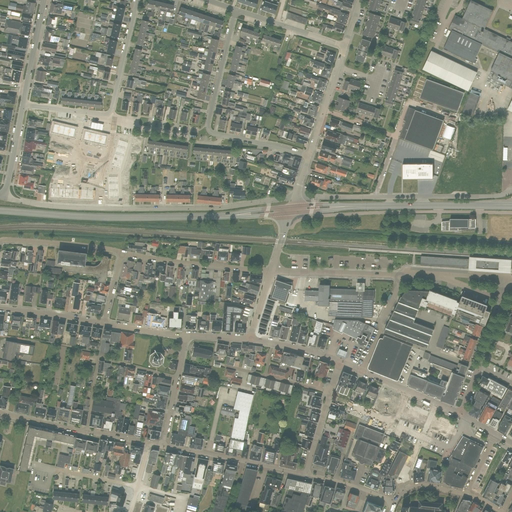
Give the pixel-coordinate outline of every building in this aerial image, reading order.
[(153,8),(155,1),(151,0),(148,0),(147,7),(152,8),(151,12),(148,12),(147,15),(153,17),(154,9),(153,8)] [(272,4),(273,0),(270,0),(269,3),(264,2),(262,9),(268,11),(271,4),(272,4)] [(449,38),(444,48),(458,55),(461,57),(466,59),(473,62),(475,57),(481,44),(499,53),(494,63),(490,71),(491,71),(493,72),(494,72),(491,78),(511,88),(511,41),(486,29),(484,29),(493,11),(471,0),(467,8),(467,9),(466,11),(462,19),(455,15),(450,25),(450,26),(449,28),(448,29),(445,36),(449,38)] [(33,13),(35,3),(27,1),(26,6),(23,5),(23,6),(17,5),(16,8),(16,10),(22,11),(25,12),(25,11),(33,13)] [(278,7),(279,2),(277,1),(275,5),(272,4),(271,4),(268,11),(274,13),(277,6),(278,7)] [(341,7),(340,8),(348,11),(348,10),(350,10),(352,6),(350,5),(350,4),(342,1),(342,2),(337,1),(336,5),(341,7)] [(424,9),(426,3),(417,1),(415,6),(424,9)] [(49,12),(61,14),(62,9),(73,11),(74,6),(63,4),(51,2),(49,12)] [(317,3),(316,6),(329,11),(330,7),(322,4),(317,3)] [(379,6),(370,3),(369,9),(377,12),(379,6)] [(116,13),(123,15),(125,8),(117,7),(118,6),(113,5),(113,7),(117,8),(116,12),(116,13)] [(424,9),(415,6),(414,11),(422,14),(424,9)] [(184,16),(187,9),(181,7),(178,14),(183,16),(182,20),(184,21),(186,17),(184,16)] [(341,11),(330,7),(329,11),(329,12),(339,15),(337,21),(345,24),(349,15),(340,12),(341,11)] [(193,11),(187,9),(184,16),(186,17),(189,18),(188,22),(190,23),(192,19),(190,18),(193,11)] [(11,10),(10,16),(21,18),(20,20),(29,22),(30,21),(32,21),(33,16),(31,16),(31,14),(22,13),(11,10)] [(122,21),(123,15),(116,13),(116,12),(112,11),(111,13),(115,14),(114,19),(122,21)] [(196,25),(198,21),(196,20),(199,13),(193,11),(190,18),(192,19),(195,20),(194,24),(195,25),(196,25)] [(422,14),(414,11),(412,17),(420,19),(422,14)] [(379,22),(380,20),(381,16),(369,12),(368,16),(370,17),(370,19),(379,22)] [(201,31),(202,27),(204,23),(202,22),(205,15),(199,13),(196,20),(198,21),(201,22),(198,31),(201,31)] [(211,17),(205,15),(202,22),(204,23),(206,24),(203,32),(205,32),(207,33),(210,25),(208,24),(211,17)] [(47,25),(55,27),(57,17),(49,16),(47,25)] [(214,26),(217,19),(211,17),(208,24),(210,25),(213,26),(212,30),(214,31),(215,27),(214,26)] [(420,19),(412,17),(410,22),(419,25),(420,19)] [(31,24),(6,19),(4,32),(17,34),(18,32),(21,32),(20,34),(29,35),(31,24)] [(220,33),(222,28),(221,28),(223,21),(217,19),(214,26),(215,27),(219,28),(218,32),(215,31),(214,35),(219,37),(220,33)] [(376,32),(379,22),(370,19),(369,22),(366,21),(365,25),(367,26),(367,29),(376,32)] [(112,29),(119,31),(121,25),(114,23),(114,22),(110,21),(109,24),(113,24),(112,28),(112,29)] [(333,30),(341,33),(341,32),(343,32),(344,28),(342,27),(343,26),(335,23),(333,30)] [(246,26),(244,34),(249,36),(252,28),(246,26)] [(118,37),(119,31),(112,29),(112,28),(108,27),(108,30),(106,34),(110,35),(118,37)] [(53,36),(54,30),(46,29),(44,40),(54,42),(54,41),(59,42),(59,38),(53,36)] [(376,32),(367,29),(366,31),(363,30),(362,34),(374,38),(376,32)] [(19,40),(18,47),(26,48),(28,38),(13,35),(12,39),(19,40)] [(272,35),(270,43),(275,44),(278,36),(272,35)] [(210,44),(217,46),(219,40),(212,38),(212,37),(207,36),(207,38),(211,40),(210,43),(210,44)] [(108,45),(116,47),(117,41),(110,39),(106,38),(105,40),(109,41),(108,45)] [(362,38),(359,48),(368,51),(371,41),(362,38)] [(43,49),(43,50),(56,53),(57,45),(45,42),(45,44),(43,43),(42,48),(43,49)] [(210,44),(210,43),(206,42),(205,45),(209,46),(209,49),(208,51),(216,52),(217,46),(210,44)] [(114,53),(116,47),(108,45),(104,44),(104,46),(108,47),(107,52),(114,53)] [(136,48),(131,73),(138,75),(143,50),(136,48)] [(208,51),(209,49),(204,48),(204,51),(208,52),(207,55),(207,57),(214,58),(216,52),(208,51)] [(25,53),(15,51),(7,49),(6,53),(1,52),(0,56),(8,58),(8,55),(14,56),(14,57),(24,59),(25,53)] [(394,49),(391,57),(396,59),(398,53),(400,53),(401,51),(394,49)] [(367,53),(358,50),(355,60),(364,62),(367,53)] [(423,69),(468,90),(477,72),(432,50),(423,69)] [(325,61),(332,64),(336,54),(328,51),(325,61)] [(110,55),(101,53),(100,57),(104,58),(103,64),(106,64),(106,65),(111,66),(113,59),(110,58),(110,55)] [(207,57),(207,55),(203,54),(202,57),(206,58),(205,62),(205,63),(213,65),(214,58),(207,57)] [(89,63),(97,65),(98,58),(90,56),(89,63)] [(50,59),(50,58),(45,57),(44,59),(40,58),(39,63),(50,66),(51,65),(51,66),(52,65),(59,66),(59,63),(64,63),(64,60),(53,58),(53,60),(50,59)] [(331,68),(323,65),(324,63),(311,59),(310,62),(313,63),(312,66),(322,69),(320,75),(328,78),(331,68)] [(21,62),(12,60),(11,67),(20,69),(20,68),(22,68),(23,64),(21,63),(21,62)] [(211,71),(213,65),(205,63),(205,62),(198,60),(198,62),(205,64),(204,69),(211,71)] [(98,68),(97,71),(100,71),(104,72),(102,78),(108,80),(110,72),(104,71),(105,68),(101,67),(98,67),(98,68)] [(10,84),(11,81),(19,83),(21,71),(13,70),(11,78),(4,77),(3,82),(10,84)] [(43,82),(46,72),(37,70),(35,80),(43,82)] [(201,79),(209,81),(210,75),(203,73),(203,72),(198,71),(198,73),(202,74),(201,78),(201,79)] [(324,91),(327,80),(311,75),(312,74),(306,73),(305,77),(315,81),(314,83),(317,84),(316,88),(324,91)] [(207,87),(209,81),(201,79),(201,78),(192,76),(192,78),(201,80),(200,84),(200,85),(207,87)] [(146,81),(138,80),(138,79),(133,77),(132,80),(128,79),(126,87),(135,89),(136,83),(145,85),(146,81)] [(353,89),(356,81),(350,79),(350,82),(348,88),(353,89)] [(427,79),(420,98),(434,103),(438,104),(453,110),(457,111),(464,93),(427,79)] [(356,81),(353,89),(359,91),(362,83),(356,81)] [(206,93),(207,87),(200,85),(200,84),(192,82),(192,85),(199,86),(198,90),(198,91),(206,93)] [(33,89),(51,93),(52,90),(42,88),(43,86),(35,84),(33,89)] [(306,88),(303,87),(301,91),(304,92),(304,93),(311,96),(313,89),(306,87),(306,88)] [(51,93),(33,89),(32,95),(40,96),(41,95),(48,96),(49,96),(49,98),(52,98),(53,93),(51,93)] [(204,99),(206,93),(198,91),(198,90),(194,89),(193,92),(198,93),(197,98),(204,99)] [(472,89),(465,112),(474,115),(482,92),(472,89)] [(225,90),(223,97),(229,99),(233,100),(234,95),(235,93),(225,90)] [(315,91),(312,101),(319,103),(323,93),(315,91)] [(8,93),(8,95),(0,94),(0,95),(0,101),(14,104),(16,95),(8,93)] [(130,98),(131,94),(124,93),(122,109),(127,110),(128,104),(130,104),(130,98)] [(82,95),(81,104),(88,105),(89,96),(82,95)] [(89,96),(88,105),(96,106),(97,97),(89,96)] [(143,97),(142,97),(138,96),(137,96),(137,98),(134,97),(133,102),(132,111),(138,111),(139,103),(142,103),(143,97)] [(97,97),(96,106),(103,107),(104,98),(97,97)] [(234,106),(235,103),(228,101),(229,99),(223,97),(221,104),(231,106),(231,105),(234,106)] [(339,103),(348,106),(350,100),(338,97),(337,101),(340,101),(339,103)] [(394,101),(386,98),(384,103),(390,105),(390,107),(392,108),(394,101)] [(163,101),(156,99),(155,103),(154,107),(157,108),(155,115),(162,116),(163,108),(162,108),(163,101)] [(149,113),(150,108),(151,109),(152,104),(148,103),(149,101),(144,100),(143,107),(144,107),(143,112),(149,113)] [(176,107),(172,106),(170,106),(171,101),(168,100),(167,106),(171,107),(171,109),(170,109),(168,117),(174,119),(176,110),(175,110),(176,107)] [(312,110),(317,111),(318,106),(313,105),(311,104),(310,106),(307,106),(308,103),(305,102),(303,106),(312,109),(312,110)] [(346,112),(348,106),(339,103),(339,105),(336,104),(335,108),(346,112)] [(315,117),(317,111),(312,110),(312,109),(303,106),(301,111),(308,113),(307,114),(310,115),(315,117)] [(200,112),(200,109),(193,107),(192,110),(195,111),(194,114),(193,113),(191,122),(198,123),(199,115),(199,114),(199,112),(200,112)] [(444,120),(409,107),(404,120),(406,120),(400,136),(433,149),(444,120)] [(11,120),(11,116),(12,110),(4,109),(3,119),(11,120)] [(306,116),(305,116),(299,114),(299,115),(298,118),(297,119),(303,121),(302,123),(305,124),(306,124),(306,126),(309,127),(310,128),(311,124),(312,125),(314,120),(312,120),(312,118),(306,116)] [(229,129),(235,131),(238,117),(235,116),(234,123),(231,122),(229,129)] [(27,127),(36,128),(37,123),(42,124),(43,121),(37,120),(28,118),(27,127)] [(340,121),(332,118),(330,124),(333,125),(334,125),(334,126),(338,127),(338,125),(341,126),(341,127),(352,130),(352,128),(360,131),(362,127),(354,124),(353,126),(340,121)] [(8,132),(10,122),(0,120),(0,129),(0,131),(8,132)] [(245,133),(251,134),(253,120),(251,120),(250,126),(247,126),(245,133)] [(300,126),(292,123),(291,126),(299,129),(298,133),(304,135),(304,136),(308,138),(310,131),(309,130),(309,129),(300,126)] [(448,124),(443,136),(452,139),(456,127),(448,124)] [(37,140),(38,134),(46,135),(47,130),(38,129),(38,130),(35,130),(27,128),(25,138),(37,140)] [(496,130),(459,129),(458,170),(450,170),(449,180),(463,180),(463,174),(495,175),(496,130)] [(328,130),(326,134),(339,138),(341,138),(345,140),(345,139),(353,142),(354,138),(347,135),(343,134),(340,133),(333,131),(333,132),(328,130)] [(296,138),(295,141),(304,144),(305,143),(306,143),(308,139),(297,135),(287,132),(286,138),(292,140),(292,137),(296,138)] [(326,134),(325,137),(331,139),(330,140),(337,142),(338,142),(340,143),(344,144),(344,143),(345,140),(341,138),(339,138),(326,134)] [(119,139),(117,146),(125,149),(126,146),(127,146),(128,142),(119,139)] [(33,141),(25,140),(23,150),(32,152),(32,148),(35,148),(35,145),(42,146),(42,142),(33,141)] [(322,148),(335,152),(336,148),(339,149),(340,146),(324,140),(322,148)] [(117,146),(115,153),(124,156),(125,152),(125,149),(117,146)] [(272,158),(273,151),(264,150),(263,153),(260,153),(260,157),(272,158)] [(42,166),(43,162),(34,161),(32,159),(32,158),(30,157),(31,153),(23,152),(21,162),(42,166)] [(318,158),(327,160),(327,159),(334,161),(336,157),(320,152),(318,158)] [(115,153),(113,160),(121,163),(122,160),(123,160),(124,156),(115,153)] [(284,154),(283,158),(291,160),(289,165),(298,168),(300,163),(301,159),(294,156),(293,157),(291,156),(291,155),(286,154),(284,154)] [(344,157),(342,162),(351,165),(353,160),(346,157),(344,157)] [(113,160),(110,168),(119,170),(121,166),(120,166),(121,163),(113,160)] [(239,163),(238,167),(245,169),(247,162),(240,160),(239,163)] [(326,173),(328,167),(317,163),(315,170),(326,173)] [(403,163),(403,178),(418,178),(418,177),(418,176),(422,176),(422,177),(423,177),(423,176),(427,176),(427,177),(428,177),(428,176),(432,176),(432,177),(433,177),(433,173),(433,163),(432,163),(432,164),(428,164),(428,163),(403,163)] [(37,169),(37,166),(23,164),(23,166),(21,166),(20,172),(33,174),(34,168),(37,169)] [(290,167),(284,165),(283,169),(282,172),(288,174),(295,177),(298,169),(290,167)] [(295,178),(278,173),(276,179),(293,184),(295,178)] [(27,182),(28,175),(20,174),(18,184),(24,185),(23,188),(33,189),(34,183),(27,182)] [(160,175),(158,182),(168,184),(169,176),(160,175)] [(321,180),(313,177),(311,183),(319,186),(320,184),(323,185),(322,185),(327,187),(328,183),(330,183),(331,180),(325,178),(324,181),(321,180)] [(158,182),(157,189),(166,191),(168,184),(158,182)] [(240,198),(244,198),(245,192),(241,192),(241,188),(235,187),(235,184),(230,183),(229,193),(229,192),(233,192),(232,198),(236,198),(236,199),(240,199),(240,198)] [(87,189),(86,198),(89,198),(89,199),(94,199),(95,190),(87,189)] [(157,189),(156,197),(165,198),(166,191),(157,189)] [(442,224),(441,231),(454,231),(459,231),(459,229),(476,227),(476,221),(476,219),(451,219),(451,220),(442,222),(442,224)] [(211,259),(212,258),(214,250),(204,249),(203,249),(205,247),(205,242),(202,242),(202,247),(202,249),(200,258),(207,259),(211,259)] [(188,246),(179,245),(178,253),(182,253),(181,256),(187,257),(188,246)] [(222,248),(222,252),(218,251),(217,260),(227,261),(228,249),(222,248)] [(200,250),(191,249),(190,257),(199,258),(200,250)] [(1,259),(10,260),(10,258),(16,259),(17,251),(12,250),(11,252),(3,250),(1,259)] [(24,262),(31,263),(33,253),(32,253),(32,251),(28,250),(27,254),(25,254),(24,262)] [(42,262),(43,252),(42,252),(42,250),(38,250),(37,254),(36,254),(35,261),(38,262),(42,262)] [(84,266),(84,265),(86,253),(59,250),(57,262),(65,263),(84,266)] [(231,252),(230,261),(239,262),(240,257),(241,257),(241,253),(231,252)] [(111,259),(111,258),(108,258),(108,256),(102,255),(102,256),(101,259),(101,260),(101,261),(100,262),(99,263),(99,264),(98,265),(97,265),(96,266),(95,266),(93,266),(92,266),(84,265),(84,266),(65,263),(64,271),(98,275),(97,277),(99,277),(98,281),(105,283),(105,282),(110,259),(111,259)] [(469,268),(471,268),(471,259),(421,256),(421,257),(420,265),(437,266),(447,266),(460,267),(468,268),(469,268)] [(511,261),(511,259),(469,257),(469,268),(469,270),(508,273),(511,273),(511,272),(511,265),(511,264),(511,262),(511,261)] [(11,261),(1,259),(0,264),(10,266),(10,268),(15,269),(16,262),(11,261)] [(120,277),(129,279),(131,274),(133,267),(132,267),(133,264),(132,263),(132,261),(128,260),(127,265),(124,264),(120,277)] [(135,263),(134,271),(133,271),(132,278),(137,279),(138,272),(141,272),(142,264),(141,264),(141,262),(137,262),(137,263),(135,263)] [(151,265),(152,263),(147,263),(147,265),(146,265),(144,279),(154,280),(154,274),(152,273),(153,266),(151,265)] [(155,272),(165,273),(166,265),(156,264),(155,272)] [(172,277),(174,266),(167,265),(165,279),(165,278),(164,283),(169,284),(169,283),(173,283),(173,277),(172,277)] [(184,279),(185,271),(184,271),(184,270),(182,269),(183,268),(178,267),(177,278),(176,278),(176,284),(180,285),(180,284),(180,280),(180,279),(184,279)] [(4,270),(4,271),(0,270),(0,277),(7,279),(7,277),(12,277),(13,269),(9,268),(8,271),(4,270)] [(225,273),(223,273),(222,280),(221,280),(220,286),(224,286),(224,280),(229,281),(229,272),(225,272),(225,273)] [(239,273),(233,272),(232,278),(231,278),(231,281),(233,282),(234,280),(238,280),(239,273)] [(250,274),(250,277),(249,281),(261,282),(262,275),(250,274)] [(213,281),(200,280),(198,300),(211,301),(213,281)] [(284,282),(277,280),(271,297),(287,302),(286,301),(287,298),(288,298),(287,298),(289,295),(290,293),(292,293),(292,290),(292,282),(284,282)] [(365,290),(365,282),(357,281),(356,290),(365,290)] [(74,299),(73,308),(79,309),(81,297),(77,296),(79,283),(73,282),(71,295),(75,296),(74,299)] [(109,284),(102,282),(99,291),(107,293),(108,292),(108,291),(108,290),(109,284)] [(19,284),(11,283),(10,299),(17,300),(18,294),(20,294),(20,288),(19,288),(19,284)] [(249,284),(246,283),(245,287),(248,288),(247,289),(248,289),(247,290),(239,287),(238,291),(246,294),(246,293),(251,294),(252,293),(257,295),(259,287),(249,284)] [(373,317),(373,300),(374,300),(374,290),(361,290),(329,289),(330,285),(320,284),(319,291),(305,290),(305,300),(316,301),(316,305),(329,305),(328,316),(363,317),(373,317)] [(127,287),(126,287),(118,285),(116,294),(123,296),(125,296),(127,290),(131,291),(134,292),(135,288),(132,288),(127,287)] [(1,291),(0,290),(0,298),(6,300),(7,292),(9,292),(10,288),(2,286),(1,291)] [(40,287),(26,286),(24,301),(31,302),(32,296),(34,296),(34,292),(35,292),(35,293),(39,293),(40,287)] [(52,299),(53,295),(49,294),(49,290),(41,289),(41,293),(39,302),(41,302),(41,303),(46,304),(47,298),(52,299)] [(457,301),(434,292),(428,292),(425,292),(425,290),(411,290),(409,290),(406,291),(404,292),(402,294),(401,296),(384,331),(427,348),(434,329),(414,322),(420,304),(451,316),(452,314),(454,315),(460,302),(457,301)] [(243,301),(252,304),(252,301),(254,302),(256,296),(252,295),(252,296),(245,294),(243,301)] [(477,318),(476,320),(480,322),(480,323),(485,325),(486,324),(490,311),(487,310),(486,310),(488,305),(462,295),(460,302),(458,307),(478,315),(477,318)] [(54,305),(65,307),(66,299),(55,297),(54,305)] [(242,315),(245,306),(236,303),(224,302),(223,313),(224,313),(223,321),(222,331),(232,331),(233,321),(235,321),(235,314),(242,315)] [(97,306),(94,305),(93,311),(100,313),(101,304),(97,304),(97,306)] [(129,308),(125,307),(123,318),(127,318),(126,319),(129,320),(130,311),(134,311),(134,306),(129,305),(129,308)] [(147,310),(143,310),(142,316),(135,314),(133,323),(142,324),(144,316),(146,316),(147,310)] [(168,316),(167,327),(182,328),(183,317),(178,316),(178,311),(174,311),(173,316),(168,316)] [(149,314),(147,325),(154,326),(154,325),(155,318),(158,318),(158,316),(149,314)] [(197,329),(208,330),(209,320),(209,315),(202,314),(202,319),(198,319),(197,329)] [(212,322),(212,330),(221,330),(222,321),(216,321),(216,315),(210,314),(210,322),(212,322)] [(22,316),(12,315),(11,325),(12,325),(12,329),(19,330),(19,326),(21,326),(22,316)] [(196,315),(186,315),(186,316),(186,319),(185,328),(195,329),(196,315)] [(248,317),(240,316),(240,323),(235,323),(235,331),(245,332),(246,321),(247,321),(248,317)] [(23,326),(22,334),(25,334),(25,329),(28,330),(28,327),(30,327),(31,328),(35,328),(36,318),(32,318),(32,317),(26,317),(26,322),(26,327),(23,326)] [(35,324),(35,328),(39,329),(42,329),(42,327),(49,328),(50,328),(50,327),(51,320),(40,318),(39,324),(35,324)] [(155,318),(154,325),(163,327),(165,319),(158,318),(155,318)] [(289,327),(291,319),(288,318),(288,320),(285,320),(283,326),(282,325),(279,338),(287,339),(289,327)] [(296,342),(300,327),(298,326),(300,319),(294,318),(292,323),(293,325),(289,340),(296,342)] [(271,331),(272,331),(271,336),(276,337),(277,336),(279,337),(281,327),(277,326),(278,320),(273,319),(271,325),(273,326),(271,331)] [(374,328),(359,320),(335,319),(333,325),(335,325),(334,329),(342,333),(343,332),(357,339),(357,340),(358,341),(358,343),(359,343),(360,344),(361,345),(362,345),(363,345),(364,345),(365,344),(366,345),(374,328)] [(54,338),(54,335),(53,335),(53,334),(57,334),(58,333),(63,334),(65,324),(58,323),(58,321),(53,320),(51,336),(49,336),(48,342),(54,342),(55,338),(54,338)] [(320,332),(323,322),(317,321),(314,330),(314,332),(311,332),(310,336),(308,335),(306,344),(311,345),(311,344),(316,345),(318,335),(319,331),(320,332)] [(78,324),(67,323),(66,331),(70,331),(69,335),(75,336),(76,332),(77,332),(78,324)] [(468,326),(481,331),(483,326),(476,323),(476,325),(470,323),(468,326)] [(88,343),(89,339),(91,327),(80,325),(79,334),(83,334),(81,342),(88,343)] [(481,331),(468,326),(466,325),(465,328),(468,329),(467,329),(471,330),(473,331),(472,334),(479,336),(481,331)] [(260,326),(258,333),(266,335),(268,329),(260,326)] [(102,328),(93,327),(91,336),(101,337),(102,328)] [(305,328),(301,327),(298,342),(304,344),(306,336),(307,336),(308,333),(306,332),(307,329),(305,328)] [(110,338),(111,331),(111,330),(104,329),(103,336),(102,336),(102,339),(100,351),(108,353),(108,352),(109,346),(109,343),(106,342),(106,337),(110,338)] [(119,342),(120,333),(111,331),(109,341),(119,342)] [(120,333),(119,342),(119,345),(125,346),(125,349),(124,359),(130,360),(132,348),(134,348),(135,343),(133,343),(134,334),(121,331),(120,333)] [(383,338),(382,338),(381,338),(380,338),(379,339),(368,367),(368,368),(369,369),(382,374),(396,380),(397,380),(398,379),(399,379),(402,371),(412,346),(384,335),(383,338)] [(465,335),(463,341),(475,345),(477,340),(471,337),(471,338),(465,335)] [(320,348),(324,349),(326,343),(327,339),(323,338),(323,336),(320,336),(317,345),(320,346),(320,348)] [(14,360),(14,358),(19,359),(19,355),(23,356),(24,354),(28,354),(33,355),(35,346),(5,340),(4,347),(3,347),(3,349),(2,350),(4,351),(2,358),(14,360)] [(467,348),(473,350),(475,345),(463,341),(462,343),(465,344),(466,344),(468,345),(467,348)] [(228,345),(217,343),(216,353),(226,355),(228,345)] [(241,344),(232,343),(232,345),(231,345),(230,349),(228,349),(228,356),(235,356),(235,351),(241,351),(241,344)] [(192,350),(191,356),(196,357),(196,355),(209,358),(212,356),(212,353),(211,350),(198,347),(199,345),(198,345),(194,344),(192,350)] [(262,346),(242,344),(241,352),(246,352),(249,353),(249,351),(251,351),(251,350),(255,350),(262,351),(262,346)] [(347,351),(340,348),(337,354),(345,357),(347,351)] [(272,360),(279,362),(282,351),(279,351),(279,350),(275,349),(273,357),(272,360)] [(85,359),(89,360),(91,352),(81,351),(80,358),(85,359)] [(303,359),(303,356),(289,353),(283,351),(279,368),(270,366),(268,374),(286,378),(288,371),(286,370),(287,365),(307,370),(309,361),(303,359)] [(471,355),(459,351),(458,353),(462,354),(464,355),(463,358),(469,360),(471,355)] [(156,363),(158,363),(161,361),(161,357),(160,355),(159,354),(155,353),(152,356),(151,359),(154,363),(156,363)] [(254,360),(255,354),(250,353),(249,358),(247,366),(252,367),(253,360),(254,360)] [(255,363),(263,365),(266,355),(257,353),(255,363)] [(234,358),(228,356),(226,364),(234,366),(235,360),(233,359),(234,358)] [(110,375),(111,369),(109,368),(109,366),(107,366),(107,363),(104,362),(104,361),(99,360),(97,372),(102,373),(102,371),(105,371),(104,377),(110,378),(110,375)] [(176,370),(177,366),(177,364),(178,362),(172,361),(170,361),(168,368),(171,368),(170,368),(176,370)] [(327,363),(319,361),(317,368),(316,367),(313,376),(325,377),(329,363),(327,363)] [(209,378),(211,369),(205,367),(185,363),(183,371),(198,374),(197,376),(203,377),(209,378)] [(455,371),(442,366),(433,363),(431,366),(441,370),(438,378),(442,379),(440,383),(426,377),(427,374),(413,368),(406,385),(418,389),(418,390),(430,394),(441,398),(441,399),(449,402),(454,404),(465,376),(468,366),(459,363),(455,371)] [(123,376),(125,366),(119,365),(116,384),(119,385),(121,375),(123,376)] [(135,368),(126,367),(123,382),(127,382),(128,377),(133,378),(135,368)] [(242,379),(233,377),(235,371),(226,369),(224,376),(232,377),(230,383),(240,385),(242,379)] [(139,384),(139,385),(143,386),(144,381),(145,377),(146,372),(137,370),(136,375),(135,380),(140,380),(139,384)] [(297,374),(296,380),(302,381),(304,372),(297,371),(296,374),(297,374)] [(343,371),(335,391),(346,395),(350,387),(352,388),(357,377),(343,371)] [(146,374),(144,385),(144,386),(143,392),(147,393),(148,387),(147,387),(148,385),(150,386),(152,375),(146,374)] [(202,378),(197,377),(184,374),(183,374),(183,375),(183,376),(183,378),(182,378),(181,382),(184,383),(193,385),(194,380),(196,381),(202,382),(202,378)] [(253,386),(256,376),(251,375),(248,374),(246,382),(249,382),(249,383),(252,383),(251,386),(253,386)] [(502,397),(508,387),(506,387),(505,386),(486,376),(485,375),(484,375),(483,376),(479,384),(479,386),(479,387),(485,390),(486,388),(502,397)] [(256,376),(253,386),(255,387),(256,384),(258,385),(261,385),(263,378),(256,376)] [(157,383),(170,386),(171,380),(164,379),(164,378),(158,377),(157,383)] [(268,390),(270,379),(263,378),(261,385),(264,386),(266,387),(266,389),(268,390)] [(270,379),(268,390),(270,391),(271,388),(273,389),(273,388),(276,389),(278,381),(270,379)] [(358,393),(363,382),(359,380),(357,384),(356,383),(355,383),(355,385),(356,386),(354,391),(358,393)] [(282,394),(285,383),(278,381),(276,389),(279,390),(278,390),(281,391),(280,393),(282,394)] [(363,382),(358,393),(362,395),(364,389),(366,390),(367,388),(365,387),(367,384),(363,382)] [(189,385),(181,383),(180,390),(194,393),(195,386),(189,385)] [(285,383),(282,394),(284,394),(285,392),(287,392),(290,393),(292,385),(289,384),(285,383)] [(70,407),(72,405),(76,386),(70,385),(67,406),(70,407)] [(157,394),(168,396),(170,387),(158,385),(157,394)] [(367,388),(366,390),(368,390),(366,396),(370,398),(374,387),(370,385),(369,388),(367,388)] [(0,407),(6,409),(8,397),(7,397),(8,396),(9,396),(10,387),(3,386),(2,396),(1,398),(0,398),(0,407)] [(375,395),(376,393),(378,389),(374,387),(370,398),(374,399),(374,397),(375,395)] [(478,418),(484,408),(482,407),(483,405),(485,406),(491,394),(478,387),(474,399),(476,400),(475,403),(473,402),(469,412),(470,414),(473,415),(478,418)] [(511,397),(511,389),(508,388),(493,414),(494,415),(489,424),(495,428),(500,418),(511,397)] [(314,395),(315,391),(308,390),(307,395),(310,395),(307,404),(320,408),(321,403),(320,403),(321,397),(314,395)] [(231,438),(243,440),(249,412),(253,395),(241,392),(236,409),(240,410),(238,418),(234,417),(231,438)] [(158,399),(156,407),(165,409),(168,397),(160,395),(161,394),(154,393),(153,398),(158,399)] [(179,394),(177,401),(186,402),(187,400),(191,401),(192,396),(187,395),(187,396),(184,395),(183,395),(179,394)] [(34,405),(35,398),(20,395),(19,402),(17,402),(15,411),(27,413),(29,405),(34,405)] [(93,399),(92,410),(109,413),(108,416),(105,415),(104,418),(103,421),(101,428),(107,429),(112,430),(115,418),(117,419),(118,416),(121,417),(122,412),(119,411),(121,399),(107,396),(106,401),(93,399)] [(490,400),(498,405),(501,400),(493,396),(490,400)] [(36,407),(34,414),(45,417),(46,409),(47,407),(43,406),(43,404),(41,403),(42,398),(38,397),(36,402),(37,403),(36,407)] [(59,410),(61,401),(58,401),(57,406),(56,406),(55,409),(48,408),(47,410),(46,417),(55,419),(56,412),(57,410),(59,410)] [(498,406),(488,401),(479,419),(486,422),(489,417),(491,418),(498,406)] [(80,423),(82,411),(76,409),(78,402),(74,402),(70,421),(71,422),(74,423),(75,422),(80,423)] [(192,406),(188,405),(185,404),(185,406),(178,404),(177,407),(176,407),(175,411),(176,412),(184,413),(185,411),(188,411),(191,411),(192,406)] [(63,420),(66,406),(63,406),(63,407),(60,406),(57,419),(63,420)] [(83,410),(81,424),(86,425),(89,407),(88,407),(84,406),(83,406),(83,410)] [(228,407),(222,406),(220,413),(233,416),(235,408),(228,407)] [(329,413),(336,415),(336,417),(339,418),(341,414),(343,415),(345,408),(340,406),(339,409),(330,407),(329,413)] [(155,425),(162,426),(164,413),(148,410),(146,423),(155,425)] [(309,420),(318,422),(320,413),(312,411),(309,420)] [(142,424),(143,422),(144,415),(145,413),(139,412),(135,435),(140,436),(142,424)] [(511,419),(510,418),(511,416),(506,413),(497,429),(506,434),(511,422),(511,419)] [(103,416),(91,414),(89,426),(101,428),(103,416)] [(117,419),(115,431),(121,432),(123,417),(121,417),(118,416),(117,419)] [(189,426),(191,417),(187,416),(186,419),(181,418),(178,434),(172,433),(170,443),(183,446),(186,435),(187,435),(189,426)] [(132,425),(129,424),(127,433),(130,434),(133,434),(135,426),(137,419),(133,418),(132,425)] [(127,433),(129,424),(130,420),(124,419),(122,432),(127,433)] [(313,437),(317,424),(308,422),(308,421),(307,421),(303,419),(302,419),(300,424),(307,425),(304,434),(300,433),(299,435),(302,436),(307,438),(307,435),(308,435),(313,437)] [(356,424),(346,421),(344,429),(354,432),(356,424)] [(147,437),(148,428),(149,424),(143,423),(141,436),(147,437)] [(374,460),(375,456),(379,447),(384,434),(359,424),(354,437),(358,439),(351,456),(355,457),(355,459),(359,461),(361,462),(364,463),(371,466),(373,460),(374,460)] [(44,428),(27,425),(17,469),(25,472),(34,435),(75,444),(76,436),(49,430),(46,429),(44,428)] [(203,439),(195,437),(196,433),(194,432),(195,427),(189,426),(187,435),(187,436),(191,437),(189,447),(201,449),(203,439)] [(504,449),(464,426),(451,461),(448,479),(450,479),(452,480),(451,484),(463,487),(464,484),(481,494),(501,459),(499,458),(504,449)] [(161,428),(156,427),(155,430),(150,428),(149,434),(150,434),(150,438),(154,438),(158,438),(159,435),(161,428)] [(337,444),(345,447),(351,432),(343,429),(339,440),(335,439),(334,443),(337,444)] [(256,445),(252,444),(249,459),(260,461),(262,452),(263,452),(264,449),(262,448),(262,446),(260,446),(260,444),(263,444),(265,433),(259,432),(256,445)] [(330,444),(326,443),(328,437),(322,436),(320,444),(318,443),(315,454),(326,457),(329,446),(330,444)] [(241,453),(242,448),(244,441),(231,438),(230,443),(229,442),(228,447),(227,446),(225,454),(230,455),(232,455),(236,456),(236,452),(238,452),(241,453)] [(310,449),(312,441),(303,438),(301,444),(298,443),(296,446),(302,448),(310,449)] [(87,440),(81,439),(78,451),(81,451),(81,449),(85,450),(87,440)] [(105,452),(107,440),(100,439),(97,455),(97,456),(98,456),(99,457),(101,451),(105,452)] [(262,461),(274,464),(276,452),(279,453),(282,440),(275,439),(274,444),(273,444),(272,449),(265,448),(262,461)] [(389,448),(397,452),(401,443),(393,439),(389,448)] [(107,440),(105,452),(104,459),(102,465),(105,465),(106,459),(107,459),(108,450),(112,450),(113,441),(107,440)] [(96,452),(98,442),(92,441),(90,453),(92,454),(92,451),(96,452)] [(129,461),(130,454),(127,453),(127,450),(124,450),(125,444),(115,442),(112,454),(111,462),(113,462),(114,459),(116,459),(117,455),(120,456),(118,464),(115,464),(113,472),(120,474),(122,465),(127,466),(128,463),(129,461)] [(225,446),(219,444),(216,444),(215,451),(223,452),(225,446)] [(137,448),(138,447),(131,445),(130,451),(131,451),(130,454),(129,461),(130,461),(131,458),(132,458),(132,457),(134,457),(137,448)] [(302,448),(296,446),(295,446),(294,449),(296,449),(296,452),(295,451),(294,453),(292,452),(284,450),(284,451),(282,450),(280,459),(279,465),(295,469),(297,462),(296,462),(298,453),(300,453),(302,448)] [(141,447),(138,447),(137,448),(134,457),(132,457),(132,458),(131,458),(130,461),(129,461),(128,463),(134,465),(135,462),(139,463),(143,450),(141,447)] [(379,447),(375,456),(374,460),(381,463),(383,457),(384,457),(385,453),(384,453),(386,449),(379,447)] [(159,450),(153,449),(151,450),(146,471),(151,472),(153,464),(155,465),(159,450)] [(511,455),(511,453),(507,450),(502,460),(507,464),(511,455)] [(167,462),(168,462),(170,452),(166,451),(164,461),(161,473),(162,474),(162,473),(164,473),(167,462)] [(399,451),(387,474),(392,476),(396,478),(408,455),(399,451)] [(171,472),(174,473),(175,465),(177,466),(180,454),(175,453),(171,472)] [(71,456),(59,454),(57,466),(64,468),(65,462),(69,463),(71,456)] [(178,478),(177,480),(181,481),(182,478),(182,477),(186,456),(185,455),(180,454),(178,467),(180,467),(178,478)] [(328,458),(326,457),(315,454),(312,463),(314,463),(313,465),(318,467),(318,468),(323,470),(324,466),(326,467),(328,458)] [(330,454),(326,470),(330,471),(330,472),(331,473),(333,473),(334,473),(335,473),(336,467),(337,467),(340,457),(330,454)] [(194,457),(186,456),(182,477),(186,477),(185,483),(192,484),(194,474),(191,474),(194,457)] [(201,459),(198,458),(196,466),(197,466),(193,482),(194,482),(193,487),(201,488),(202,484),(203,484),(206,468),(207,468),(208,460),(203,459),(201,459)] [(420,472),(419,467),(422,459),(418,458),(414,468),(416,468),(417,472),(413,473),(413,475),(414,482),(424,481),(423,471),(420,472)] [(429,474),(428,479),(429,480),(434,481),(439,482),(440,481),(440,479),(440,478),(442,470),(435,469),(437,461),(429,459),(427,466),(430,467),(429,474)] [(389,469),(392,462),(386,460),(380,473),(379,473),(378,472),(378,471),(377,471),(377,470),(376,470),(375,470),(374,470),(373,470),(372,470),(370,475),(369,474),(365,484),(371,486),(372,487),(377,489),(381,479),(382,480),(384,476),(385,476),(387,471),(389,469)] [(207,468),(207,469),(207,471),(205,480),(210,481),(211,481),(212,475),(214,476),(215,472),(222,473),(224,463),(213,461),(211,469),(207,468)] [(351,464),(350,464),(344,462),(343,465),(341,471),(342,471),(340,476),(343,477),(354,479),(356,471),(349,469),(351,464)] [(100,471),(102,464),(95,463),(93,469),(100,471)] [(214,505),(214,506),(216,507),(224,509),(236,466),(232,465),(226,463),(221,483),(220,483),(214,505)] [(0,479),(1,480),(0,484),(5,485),(6,481),(10,482),(14,468),(0,465),(0,479)] [(254,481),(254,482),(257,472),(257,471),(246,468),(235,506),(245,509),(254,481)] [(153,473),(150,486),(156,488),(158,482),(160,475),(153,473)] [(392,476),(387,474),(386,475),(385,479),(384,479),(384,483),(382,483),(381,487),(383,487),(382,492),(394,493),(394,492),(395,491),(395,489),(394,488),(394,484),(393,484),(393,480),(392,480),(392,476)] [(265,503),(277,507),(281,493),(278,492),(281,480),(267,476),(264,485),(266,485),(264,490),(263,490),(259,501),(260,502),(259,506),(263,508),(265,503)] [(280,511),(301,511),(309,494),(312,483),(301,481),(287,478),(284,487),(288,488),(280,511)] [(499,506),(503,504),(507,494),(505,494),(507,491),(499,487),(501,483),(491,478),(487,486),(488,486),(483,495),(499,506)] [(509,492),(511,485),(511,482),(508,481),(509,480),(504,478),(502,482),(501,483),(499,487),(507,491),(509,492)] [(313,496),(319,498),(323,484),(313,482),(310,495),(309,497),(306,504),(309,506),(313,496)] [(327,486),(324,485),(318,503),(323,505),(322,508),(324,509),(325,504),(323,504),(324,501),(330,503),(335,488),(331,487),(328,486),(327,486)] [(337,487),(334,498),(336,499),(335,500),(338,501),(337,501),(339,502),(341,503),(345,490),(341,488),(337,487)] [(109,503),(109,507),(117,508),(118,505),(123,506),(126,496),(123,495),(124,492),(113,488),(111,493),(119,496),(116,504),(109,503)] [(358,498),(359,495),(350,492),(347,499),(348,499),(346,506),(354,509),(356,502),(357,503),(359,498),(358,498)] [(195,511),(199,500),(194,498),(189,497),(185,511),(195,511)] [(449,511),(450,511),(448,511),(447,511),(446,510),(447,508),(446,507),(445,509),(442,509),(443,503),(440,503),(437,502),(437,501),(436,501),(436,502),(429,501),(429,500),(428,500),(428,501),(421,500),(421,499),(420,499),(420,500),(419,501),(418,500),(418,502),(419,502),(419,507),(412,506),(412,504),(411,504),(411,506),(410,506),(409,506),(409,507),(410,507),(410,508),(409,508),(402,507),(401,511),(449,511)] [(466,511),(472,501),(467,500),(463,499),(456,511),(466,511)] [(43,511),(52,511),(55,504),(43,500),(40,509),(44,510),(43,511)] [(475,502),(474,501),(467,511),(480,511),(483,508),(479,506),(480,505),(479,505),(477,504),(476,502),(475,502)] [(380,511),(381,509),(381,507),(380,506),(374,504),(367,502),(363,511),(380,511)]
